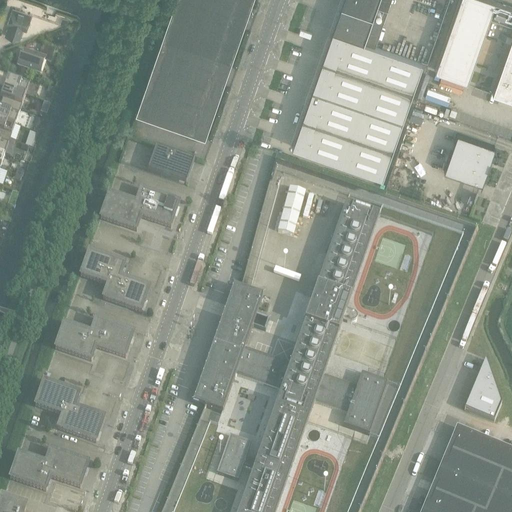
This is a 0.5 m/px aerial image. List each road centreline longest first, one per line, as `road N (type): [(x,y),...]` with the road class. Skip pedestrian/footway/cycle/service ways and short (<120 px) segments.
road 1 (unclassified): [(102,511),(280,0)]
road 2 (unclassified): [(434,403),(511,212)]
